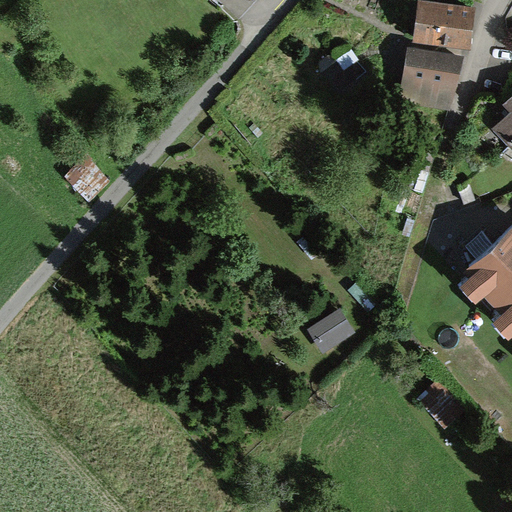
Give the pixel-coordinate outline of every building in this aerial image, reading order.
[(476,9),(420,1),(415,41),(470,49),(476,9)] [(464,56),(410,47),(401,93),(421,105),(453,111),(464,56)] [(511,90),(506,96),(511,102),(511,104),(492,123),(511,144),(511,90)] [(91,156),(69,175),(89,198),(111,179),(91,156)] [(511,226),(463,271),(468,276),(460,283),(475,299),(483,292),(500,311),(492,319),(508,337),(511,332),(511,226)] [(304,328),(317,348),(347,329),(334,309),(304,328)] [(445,426),(468,409),(445,378),(422,395),(445,426)]
